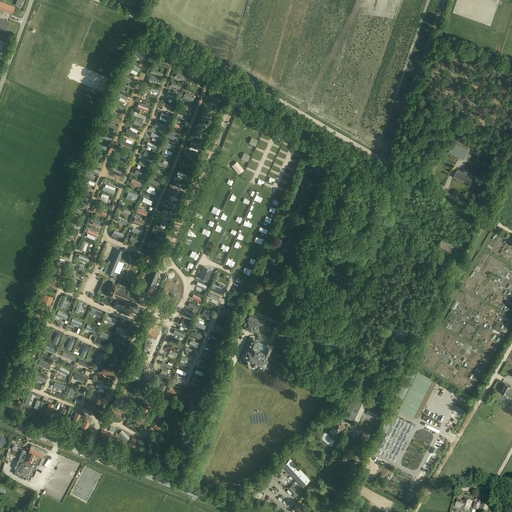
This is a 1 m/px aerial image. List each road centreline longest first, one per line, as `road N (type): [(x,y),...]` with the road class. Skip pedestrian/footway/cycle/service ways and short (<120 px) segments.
road 1 (track): [(100,0),(387,161)]
road 2 (unclassified): [(238,511),(0,417)]
road 3 (track): [(415,511),(511,344)]
road 4 (unknown): [(285,270),(330,171),(355,143)]
road 5 (track): [(511,231),(387,161)]
